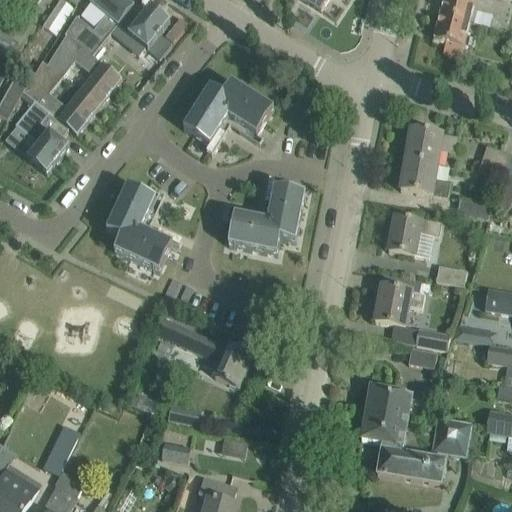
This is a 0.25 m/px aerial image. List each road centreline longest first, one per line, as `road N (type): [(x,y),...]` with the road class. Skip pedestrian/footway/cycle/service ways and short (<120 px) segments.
road 1 (tertiary): [(295,511),(311,370),(370,79)]
road 2 (residential): [(136,130),(51,239),(0,211)]
road 3 (residential): [(217,188),(199,245),(201,281),(270,314)]
road 4 (residential): [(370,79),(321,70),(228,16)]
road 5 (residential): [(228,16),(136,130)]
road 6 (residential): [(511,118),(370,79)]
